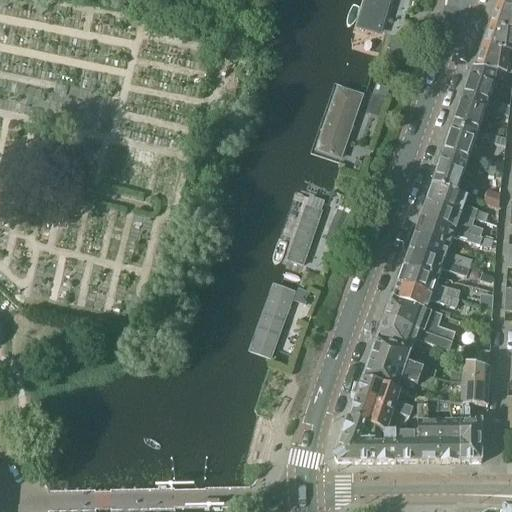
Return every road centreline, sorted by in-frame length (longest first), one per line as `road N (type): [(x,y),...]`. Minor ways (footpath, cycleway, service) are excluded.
road 1 (tertiary): [(305,490),(312,426),(467,0)]
road 2 (tertiary): [(305,490),(496,488)]
road 3 (residential): [(496,488),(502,330)]
